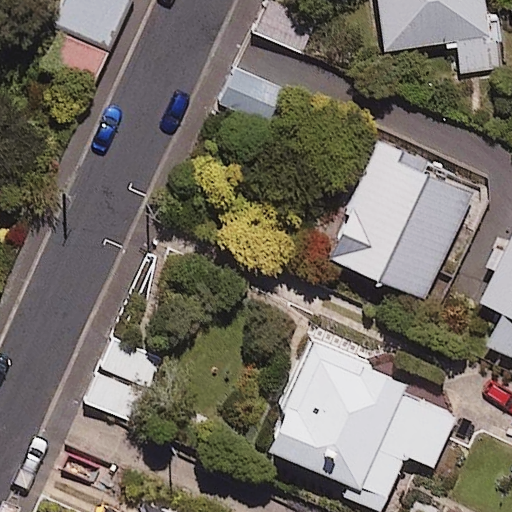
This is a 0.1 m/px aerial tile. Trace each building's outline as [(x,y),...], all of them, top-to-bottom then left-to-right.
[(50,19),(102,42),(120,0),(47,0),(41,15),(50,19)] [(478,8),(477,0),(371,0),(377,43),(452,32),(458,69),(497,63),(489,7),(478,8)] [(102,42),(50,19),(35,52),(88,75),(102,42)] [(289,88),(230,62),(214,98),(273,124),(289,88)] [(422,289),(469,176),(389,142),(393,134),(367,123),(317,245),(422,289)] [(511,217),(502,213),(468,289),(491,299),(476,334),(511,349),(511,217)] [(252,433),(313,461),(342,475),(335,491),(371,508),(399,447),(428,460),(450,411),(396,386),(403,370),(302,324),(252,433)] [(94,364),(144,390),(162,357),(111,331),(94,364)] [(144,390),(94,364),(77,397),(127,423),(144,390)] [(184,511),(132,487),(120,511),(184,511)] [(453,511),(434,502),(428,511),(453,511)]
